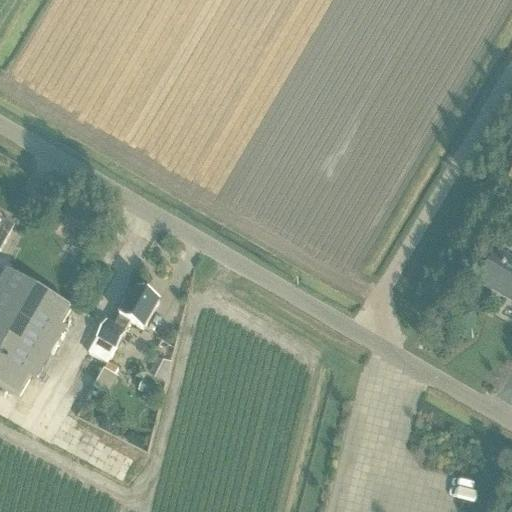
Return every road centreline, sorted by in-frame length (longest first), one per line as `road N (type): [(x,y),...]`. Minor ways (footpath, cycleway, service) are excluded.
road 1 (unclassified): [(511,423),(0,125)]
road 2 (track): [(379,299),(0,83)]
